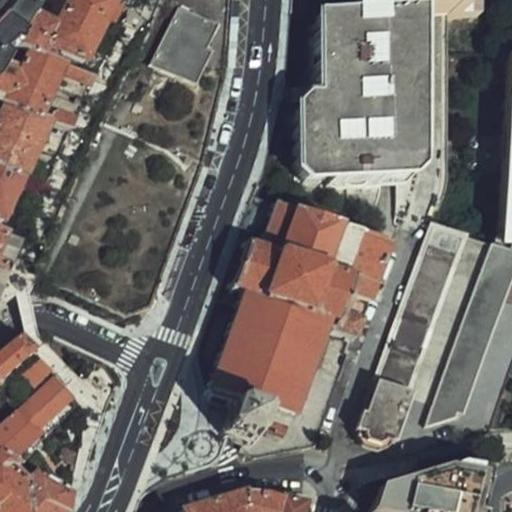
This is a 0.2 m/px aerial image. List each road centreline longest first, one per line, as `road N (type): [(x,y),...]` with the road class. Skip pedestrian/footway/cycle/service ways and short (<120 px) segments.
road 1 (secondary): [(159,372),(247,122),(264,0)]
road 2 (secondary): [(327,511),(328,482),(301,465),(179,488),(148,511)]
road 3 (residential): [(159,372),(38,316),(0,332)]
road 4 (secondary): [(98,511),(159,372)]
